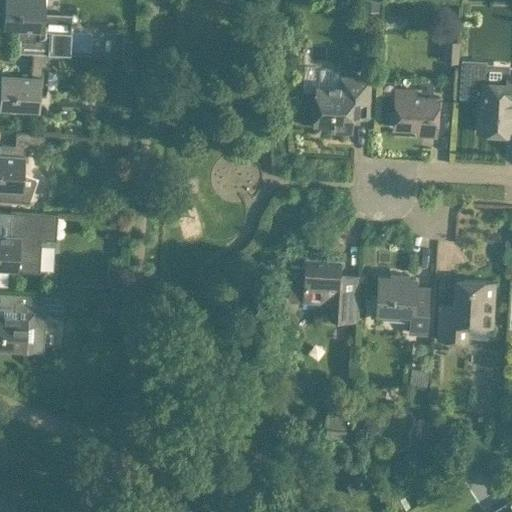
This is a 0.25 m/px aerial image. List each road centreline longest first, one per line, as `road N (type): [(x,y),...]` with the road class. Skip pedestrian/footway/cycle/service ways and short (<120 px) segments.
road 1 (residential): [(118,446),(226,487),(262,511)]
road 2 (residential): [(374,181),(511,189)]
road 3 (unclassified): [(118,446),(0,402)]
